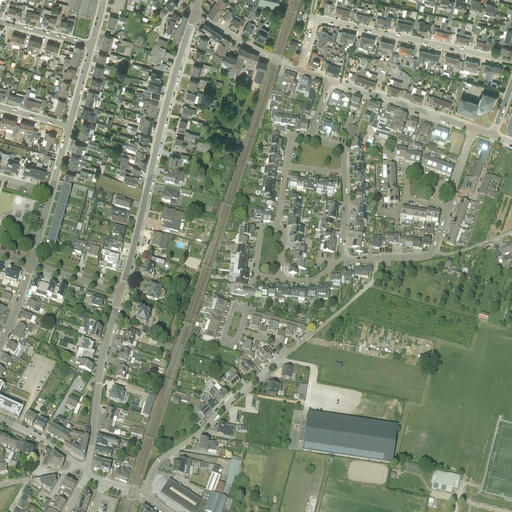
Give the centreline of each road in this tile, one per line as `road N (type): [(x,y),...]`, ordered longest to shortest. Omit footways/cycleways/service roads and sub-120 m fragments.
road 1 (tertiary): [(120,293),(193,13)]
road 2 (residential): [(301,69),(317,19),(511,62)]
road 3 (residential): [(142,496),(158,460),(288,352)]
road 4 (tertiary): [(84,468),(120,293)]
road 5 (residential): [(473,129),(329,80)]
road 6 (residential): [(288,352),(374,279),(377,258)]
road 7 (residential): [(301,69),(193,13)]
